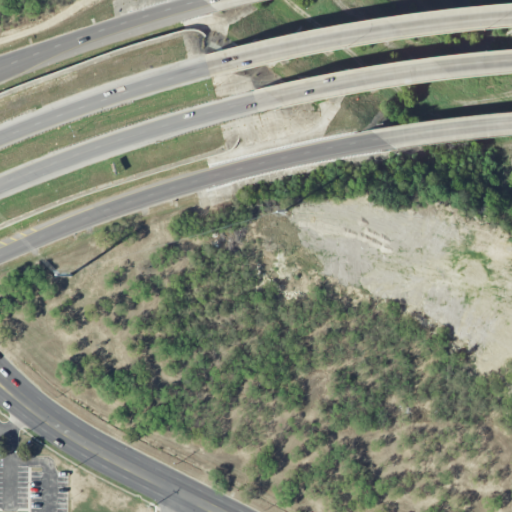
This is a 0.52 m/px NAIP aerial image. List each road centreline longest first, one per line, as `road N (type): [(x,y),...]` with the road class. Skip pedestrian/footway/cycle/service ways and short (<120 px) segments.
road 1 (secondary): [(211,179),(348,147),(511,126)]
road 2 (motorway): [(511,18),(334,42),(215,70)]
road 3 (motorway): [(222,115),(343,85),(511,64)]
road 4 (secondary): [(214,511),(95,451),(5,389)]
road 5 (motorway): [(0,190),(222,115)]
road 6 (motorway): [(215,70),(0,140)]
road 7 (secondary): [(0,258),(211,179)]
road 8 (secondary): [(206,4),(0,69)]
